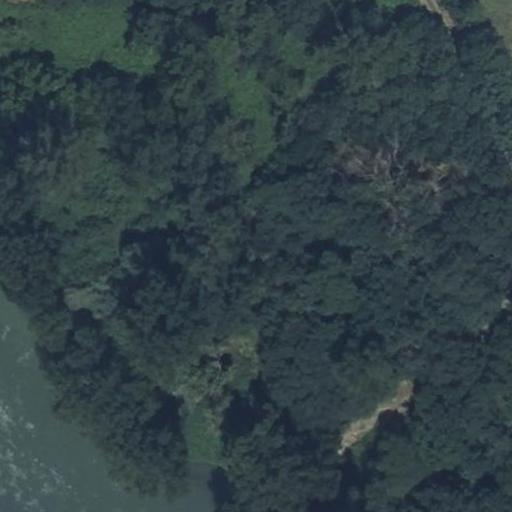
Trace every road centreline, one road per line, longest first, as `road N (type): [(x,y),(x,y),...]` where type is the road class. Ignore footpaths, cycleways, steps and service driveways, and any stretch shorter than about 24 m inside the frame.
road 1 (track): [(511,301),(413,409),(339,434)]
road 2 (track): [(511,147),(428,0)]
